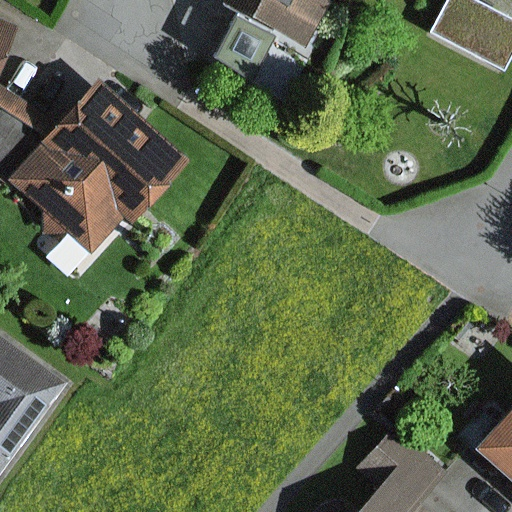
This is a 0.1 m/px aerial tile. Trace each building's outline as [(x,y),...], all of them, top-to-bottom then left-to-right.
[(213,0),(306,49),(332,0),(213,0)] [(511,60),(511,19),(473,0),(447,0),(430,35),(506,73),(511,60)] [(0,86),(0,75),(19,28),(0,19),(0,146),(27,104),(0,86)] [(310,58),(239,19),(216,60),(287,99),(310,58)] [(191,161),(100,81),(60,126),(27,104),(0,146),(0,176),(14,185),(44,212),(44,233),(69,233),(93,254),(125,218),(133,226),(191,161)] [(0,473),(66,383),(0,335),(0,473)] [(511,413),(509,417),(491,400),(460,436),(511,481),(511,413)] [(377,491),(357,511),(428,511),(419,503),(446,474),(394,428),(354,471),(377,491)]
